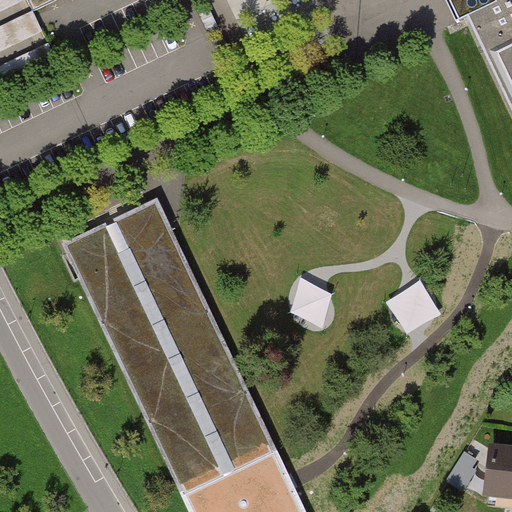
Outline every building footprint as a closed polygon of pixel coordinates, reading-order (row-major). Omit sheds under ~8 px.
[(59,0),(27,0),(33,13),(59,0)] [(511,0),(449,0),(460,22),(468,18),(511,110),(511,0)] [(39,14),(0,29),(0,55),(48,36),(39,14)] [(302,511),(155,205),(67,248),(192,511),(302,511)] [(511,447),(488,445),(482,495),(511,499),(511,447)]
